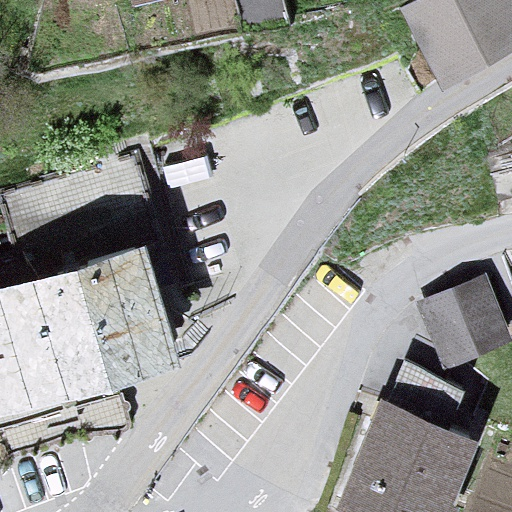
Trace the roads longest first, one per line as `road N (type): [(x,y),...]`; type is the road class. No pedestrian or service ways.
road 1 (unclassified): [(102,511),(200,389),(327,205),(424,115),(511,64)]
road 2 (residential): [(249,511),(279,479),(389,291),(431,256),(511,231)]
